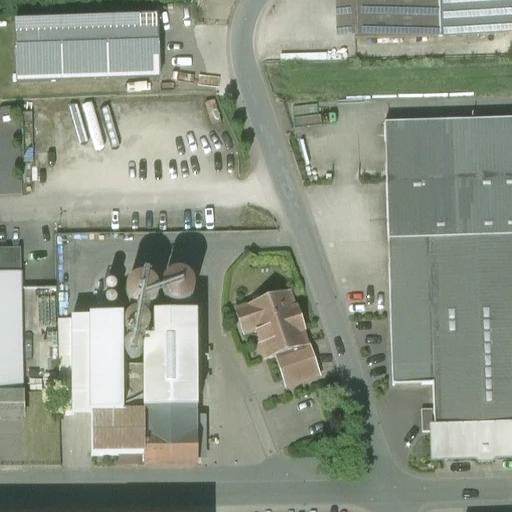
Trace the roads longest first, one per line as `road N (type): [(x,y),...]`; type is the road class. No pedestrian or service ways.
road 1 (residential): [(384,492),(247,89),(241,51),(258,0)]
road 2 (residential): [(384,492),(0,499)]
road 3 (residential): [(511,488),(384,492)]
